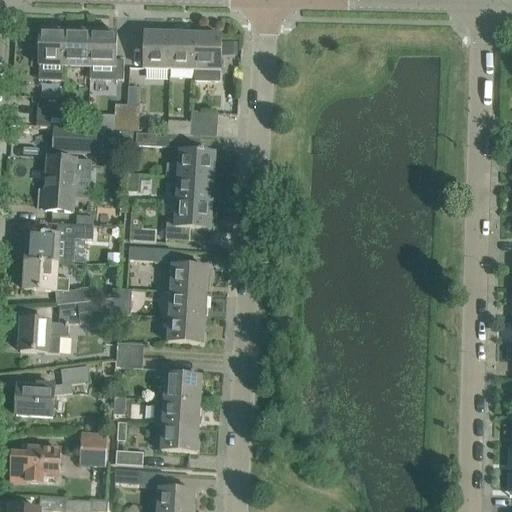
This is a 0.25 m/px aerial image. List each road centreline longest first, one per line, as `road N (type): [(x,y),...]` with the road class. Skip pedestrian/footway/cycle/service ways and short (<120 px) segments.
road 1 (residential): [(236,511),(266,0)]
road 2 (residential): [(469,511),(487,5)]
road 3 (unclassified): [(487,5),(354,0)]
